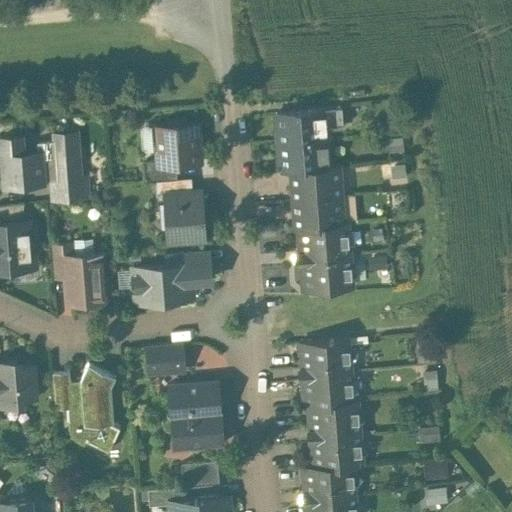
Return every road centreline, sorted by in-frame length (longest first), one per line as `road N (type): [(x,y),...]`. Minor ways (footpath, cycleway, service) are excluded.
road 1 (residential): [(218,7),(245,315)]
road 2 (residential): [(245,315),(59,334),(0,306)]
road 3 (residential): [(245,315),(262,511)]
